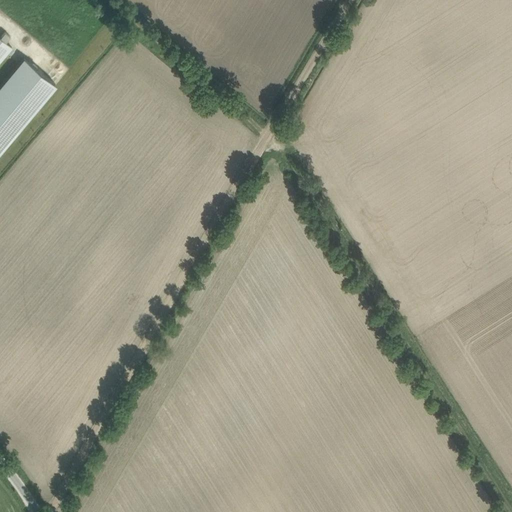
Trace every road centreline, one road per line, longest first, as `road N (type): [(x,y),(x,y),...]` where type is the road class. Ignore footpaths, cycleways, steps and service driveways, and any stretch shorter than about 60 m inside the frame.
road 1 (track): [(511,510),(271,137)]
road 2 (track): [(271,137),(49,511)]
road 3 (track): [(271,137),(106,0)]
road 4 (track): [(355,0),(271,137)]
